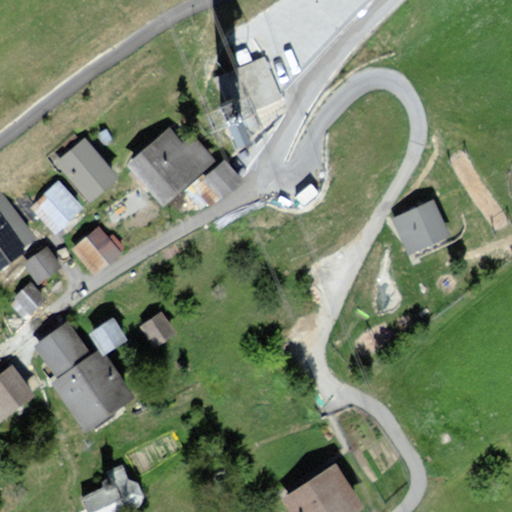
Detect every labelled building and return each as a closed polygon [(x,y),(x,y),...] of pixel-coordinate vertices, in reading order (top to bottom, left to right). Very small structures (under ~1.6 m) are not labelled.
[(220,125),(279,102),(263,61),(204,84),(220,125)] [(180,147),(169,134),(133,165),(163,201),(211,160),(192,137),(180,147)] [(84,142),(60,163),(90,199),(115,178),(84,142)] [(240,181),(223,163),(205,179),(202,176),(187,190),(204,209),(240,181)] [(79,208),(58,186),(34,208),(55,231),(79,208)] [(429,206),(396,221),(409,251),(442,236),(429,206)] [(0,218),(0,267),(23,251),(0,218)] [(117,254),(95,229),(68,251),(90,277),(117,254)] [(60,269),(46,248),(20,265),(34,286),(60,269)] [(41,303),(28,286),(10,299),(23,316),(41,303)] [(160,314),(143,327),(156,345),(173,333),(160,314)] [(112,320),(91,333),(103,353),(124,340),(112,320)] [(130,397),(98,352),(90,358),(67,326),(38,346),(58,376),(51,381),(85,428),(130,397)] [(0,418),(32,395),(12,368),(0,376),(0,418)] [(349,511),(354,509),(328,466),(272,499),(279,511),(349,511)] [(110,478),(113,484),(115,489),(127,484),(122,472),(110,478)] [(113,484),(81,498),(87,511),(125,511),(125,510),(138,504),(140,496),(137,485),(130,483),(127,484),(115,489),(113,484)]
